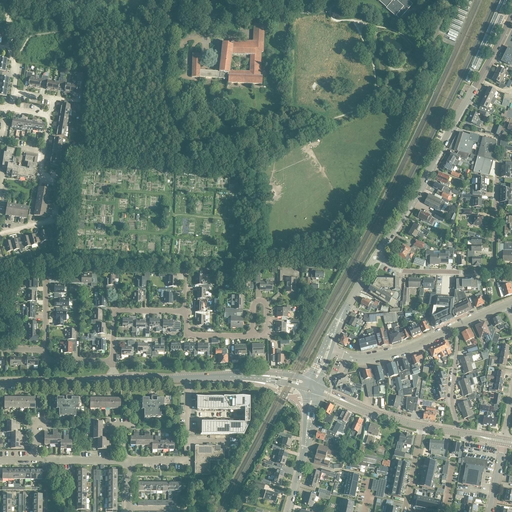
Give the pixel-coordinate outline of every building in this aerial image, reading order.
[(377,0),(387,8),(386,8),(396,17),(396,16),(400,19),(403,15),(413,4),(408,0),(377,0)] [(191,53),(191,76),(225,77),(225,83),(261,84),(261,76),(263,23),(253,23),(252,41),(230,41),(230,44),(217,43),(216,70),(199,69),(199,53),(191,53)] [(511,57),(505,54),(503,59),(504,60),(503,62),(508,64),(508,65),(510,66),(510,65),(511,65),(511,57)] [(495,74),(503,78),(504,75),(507,76),(509,74),(498,69),(495,74)] [(34,88),(36,76),(32,75),(31,73),(27,73),(25,80),(29,81),(28,87),(34,88)] [(46,73),(46,74),(45,77),(44,82),(47,83),(46,90),(52,91),(53,82),(48,81),(48,77),(47,77),(48,73),(46,73)] [(2,75),(0,74),(0,83),(8,85),(10,85),(10,84),(9,84),(10,83),(8,82),(9,79),(1,78),(2,75)] [(38,77),(36,76),(34,88),(40,89),(41,82),(44,82),(45,77),(46,74),(45,74),(42,74),(41,80),(38,79),(38,77)] [(399,74),(392,75),(393,82),(400,80),(399,74)] [(503,78),(495,74),(492,80),(496,82),(496,84),(499,86),(500,84),(503,85),(505,82),(502,81),(503,78)] [(59,83),(53,82),(52,91),(58,92),(61,92),(63,80),(64,76),(60,75),(59,83)] [(66,80),(63,80),(61,92),(64,92),(64,93),(70,94),(72,85),(65,84),(66,80)] [(72,85),(70,94),(76,95),(77,88),(80,88),(81,83),(77,82),(77,86),(72,85)] [(8,85),(0,83),(0,89),(7,91),(9,91),(9,90),(9,89),(7,88),(8,85)] [(486,94),(493,98),(496,92),(489,88),(486,94)] [(7,91),(0,89),(0,98),(1,99),(2,96),(6,97),(8,97),(8,96),(8,94),(6,94),(7,91)] [(486,94),(483,100),(490,103),(493,105),(494,103),(491,102),(493,98),(486,94)] [(490,103),(483,100),(480,106),(482,108),(481,111),(493,114),(495,111),(488,107),(490,103)] [(61,110),(69,111),(72,112),(73,106),(70,106),(71,103),(64,102),(64,104),(57,103),(57,106),(61,106),(61,110)] [(472,112),(470,117),(479,121),(481,117),(478,116),(478,115),(472,112)] [(479,121),(470,117),(468,122),(474,125),(475,124),(476,125),(476,126),(479,127),(481,123),(479,121)] [(503,125),(497,123),(493,134),(500,136),(503,125)] [(475,167),(474,171),(473,172),(489,176),(494,161),(495,162),(496,141),(495,141),(483,138),(479,137),(480,136),(471,134),(470,136),(460,133),(454,151),(459,152),(469,155),(478,157),(475,167)] [(3,159),(2,168),(7,168),(6,174),(12,175),(11,177),(27,179),(28,177),(33,178),(35,170),(36,170),(37,164),(36,164),(38,156),(26,154),(25,157),(26,157),(25,163),(28,163),(27,169),(29,169),(29,171),(13,168),(13,166),(8,165),(9,160),(11,160),(12,155),(14,156),(15,150),(6,148),(5,154),(3,153),(2,159),(3,159)] [(450,157),(458,161),(459,158),(462,159),(465,160),(466,158),(467,159),(469,155),(458,152),(456,156),(452,153),(450,157)] [(449,158),(447,162),(455,166),(456,167),(457,164),(456,164),(458,161),(450,157),(451,158),(450,159),(449,158)] [(455,166),(447,162),(444,166),(445,166),(443,169),(451,174),(450,175),(460,179),(461,175),(452,172),(453,170),(455,166)] [(511,169),(511,163),(506,163),(506,166),(502,166),(502,170),(501,170),(501,171),(502,171),(502,173),(501,173),(502,173),(501,177),(509,178),(510,169),(511,169)] [(444,183),(443,185),(449,187),(451,183),(447,182),(449,177),(439,173),(437,180),(440,182),(444,183)] [(475,185),(485,185),(485,179),(479,178),(479,175),(472,175),(472,179),(475,179),(475,185)] [(435,183),(433,188),(444,193),(449,196),(451,191),(435,183)] [(511,184),(506,184),(506,188),(500,188),(500,195),(510,195),(510,191),(511,191),(511,184)] [(485,185),(475,185),(475,189),(472,189),(471,195),(479,195),(479,192),(485,192),(485,185)] [(427,196),(426,199),(443,208),(445,203),(447,204),(449,202),(442,198),(440,201),(429,195),(428,197),(427,196)] [(480,209),(480,207),(483,208),(483,201),(479,200),(479,196),(471,196),(462,195),(462,198),(466,199),(466,201),(471,201),(473,201),(473,207),(476,207),(476,209),(480,209)] [(510,195),(500,195),(500,202),(506,202),(506,205),(511,205),(511,201),(510,202),(510,195)] [(443,208),(426,199),(424,202),(425,202),(424,204),(435,210),(434,212),(441,216),(443,213),(440,212),(443,208)] [(418,217),(418,218),(426,222),(427,222),(429,223),(432,217),(430,216),(430,215),(426,213),(426,214),(421,212),(420,214),(419,215),(418,216),(418,217)] [(471,217),(471,224),(474,224),(474,225),(481,226),(481,221),(482,221),(482,217),(471,217)] [(413,226),(412,229),(424,236),(426,237),(428,233),(423,230),(422,231),(420,230),(421,227),(415,224),(414,224),(412,226),(413,226)] [(52,229),(46,231),(48,240),(55,239),(55,238),(57,238),(57,236),(56,234),(55,228),(52,229)] [(424,236),(412,229),(409,235),(415,238),(417,235),(423,238),(424,236)] [(491,238),(491,230),(483,230),(483,239),(491,238)] [(39,232),(37,233),(37,234),(40,244),(42,243),(42,242),(48,240),(46,231),(39,232)] [(35,235),(28,236),(31,246),(37,244),(38,248),(41,247),(40,244),(37,234),(35,235)] [(22,238),(20,239),(21,244),(22,250),(24,249),(25,249),(24,248),(25,248),(31,246),(28,236),(22,238)] [(16,239),(11,241),(13,251),(16,250),(20,249),(20,252),(23,252),(23,251),(22,250),(21,244),(20,239),(17,239),(16,239)] [(415,240),(413,245),(423,249),(425,244),(415,240)] [(6,248),(3,249),(5,256),(7,256),(8,256),(7,252),(13,251),(11,241),(4,243),(5,247),(6,248)] [(503,258),(503,262),(511,261),(511,244),(505,244),(505,251),(503,251),(503,258)] [(402,248),(401,250),(408,254),(409,255),(410,255),(412,256),(414,253),(410,251),(411,249),(404,245),(403,245),(402,245),(401,247),(402,248)] [(467,252),(467,255),(474,255),(474,252),(481,252),(481,245),(471,245),(471,252),(467,252)] [(440,264),(448,264),(448,259),(453,259),(453,251),(454,251),(454,249),(452,249),(452,251),(445,251),(445,255),(439,255),(440,264)] [(401,250),(398,256),(402,258),(401,260),(406,262),(409,257),(410,255),(409,255),(408,254),(401,250)] [(440,264),(439,255),(433,255),(433,252),(426,251),(426,260),(430,260),(430,265),(440,265),(440,264)] [(474,255),(467,255),(467,258),(472,258),(472,264),(474,264),(474,266),(479,266),(479,264),(481,264),(481,258),(474,258),(474,255)] [(312,270),(311,279),(316,279),(323,279),(324,272),(317,272),(317,270),(312,270)] [(255,285),(256,285),(260,285),(260,290),(260,291),(273,291),(273,282),(269,282),(269,280),(266,280),(266,282),(260,282),(260,277),(260,271),(256,271),(256,272),(256,277),(255,285)] [(113,286),(114,286),(115,280),(118,280),(118,273),(113,272),(113,276),(106,276),(106,286),(107,286),(107,290),(113,291),(113,286)] [(203,286),(207,286),(207,281),(205,281),(205,278),(204,278),(204,276),(210,276),(210,272),(200,272),(200,276),(195,275),(195,286),(199,286),(203,286)] [(149,281),(149,273),(146,273),(145,278),(137,278),(137,288),(138,288),(145,288),(146,281),(149,281)] [(172,277),(172,273),(164,273),(164,277),(168,277),(168,287),(177,287),(177,277),(172,277)] [(91,275),(81,275),(81,279),(80,279),(71,279),(70,279),(70,283),(91,283),(91,287),(97,287),(97,284),(97,275),(92,274),(92,275),(91,275)] [(29,291),(36,292),(37,292),(37,288),(37,278),(29,278),(29,288),(29,291)] [(392,279),(377,279),(373,285),(372,285),(372,286),(369,291),(369,290),(369,291),(370,292),(370,293),(394,308),(400,297),(400,290),(401,290),(402,279),(400,279),(399,279),(398,279),(392,279),(392,278),(392,279)] [(286,279),(286,285),(287,285),(287,292),(295,292),(295,279),(286,279)] [(408,280),(408,288),(420,288),(420,280),(408,280)] [(421,288),(421,297),(424,297),(424,289),(424,288),(428,288),(428,289),(433,289),(433,280),(430,280),(424,280),(424,281),(422,281),(422,288),(421,288)] [(456,291),(455,298),(455,309),(454,315),(456,318),(472,311),(464,292),(472,293),(472,291),(478,291),(478,280),(471,280),(471,281),(457,281),(457,291),(456,291)] [(242,281),(242,291),(249,291),(249,290),(253,290),(253,281),(242,281)] [(503,282),(497,284),(498,288),(499,288),(501,298),(504,297),(511,294),(511,291),(510,285),(504,286),(503,282)] [(54,285),(54,293),(64,293),(64,285),(54,285)] [(203,286),(199,286),(199,289),(197,289),(197,299),(200,299),(205,299),(205,292),(209,293),(209,286),(207,286),(203,286)] [(145,288),(138,288),(138,293),(133,293),(133,303),(142,303),(142,297),(145,297),(145,288)] [(161,290),(161,293),(161,297),(164,298),(164,304),(173,304),(173,290),(161,290)] [(36,292),(29,291),(27,291),(27,302),(30,302),(30,305),(34,305),(36,305),(37,302),(36,302),(36,292)] [(106,293),(98,293),(98,297),(97,307),(91,307),(91,310),(93,311),(93,310),(101,310),(101,307),(106,307),(106,297),(106,293)] [(427,306),(433,307),(435,293),(429,293),(427,306)] [(476,299),(473,300),(476,307),(484,304),(485,303),(485,302),(484,301),(483,300),(482,300),(481,297),(482,296),(481,293),(475,295),(476,299)] [(226,313),(237,314),(238,314),(238,309),(243,310),(243,297),(234,296),(234,301),(232,301),(232,304),(234,304),(234,309),(225,309),(225,313),(226,313)] [(453,312),(454,297),(455,297),(449,297),(447,297),(436,296),(435,296),(433,307),(431,320),(435,328),(454,319),(453,315),(453,312)] [(59,301),(59,306),(61,306),(62,306),(65,307),(69,307),(69,298),(61,298),(59,298),(59,301)] [(205,299),(200,299),(199,303),(195,302),(195,313),(201,313),(203,313),(203,303),(208,303),(208,299),(205,299)] [(364,299),(361,303),(368,307),(370,304),(372,305),(374,303),(372,301),(372,300),(369,299),(368,300),(367,299),(367,300),(364,299)] [(34,305),(30,305),(26,305),(26,315),(28,315),(28,319),(35,319),(35,315),(34,315),(34,305)] [(277,310),(276,310),(276,314),(277,314),(277,318),(288,318),(288,312),(290,312),(290,306),(284,306),(284,309),(277,309),(277,310)] [(93,311),(93,321),(91,321),(91,324),(97,324),(100,324),(101,321),(102,321),(102,311),(101,311),(93,311)] [(56,312),(56,326),(63,326),(63,320),(66,320),(66,312),(63,312),(57,312),(56,312)] [(203,313),(201,313),(201,316),(197,316),(197,326),(205,326),(205,316),(210,317),(210,313),(203,313)] [(237,314),(226,313),(226,319),(231,319),(230,328),(242,328),(243,318),(236,317),(237,314)] [(388,314),(383,314),(384,316),(385,323),(397,321),(396,313),(388,314)] [(384,316),(383,314),(372,315),(373,323),(377,322),(377,316),(384,316)] [(353,318),(350,325),(354,327),(356,324),(359,325),(363,318),(358,316),(356,319),(353,318)] [(496,319),(492,320),(495,327),(498,325),(500,330),(504,329),(500,317),(499,318),(498,317),(497,318),(496,319)] [(35,319),(28,319),(28,322),(28,341),(39,341),(39,334),(36,334),(36,322),(35,322),(35,319)] [(135,329),(136,324),(132,324),(132,319),(122,319),(122,327),(132,327),(132,333),(135,333),(136,333),(136,329),(135,329)] [(149,321),(149,326),(149,328),(157,328),(157,331),(163,331),(163,329),(162,329),(163,324),(159,324),(159,319),(149,319),(149,321)] [(426,319),(419,322),(423,332),(429,330),(427,325),(429,325),(426,319)] [(136,324),(135,329),(136,329),(145,329),(145,325),(146,321),(136,321),(136,324)] [(163,324),(162,329),(163,329),(170,329),(170,331),(171,332),(176,332),(177,331),(177,330),(180,330),(180,323),(173,323),(173,321),(163,321),(163,324)] [(277,323),(276,332),(282,333),(282,335),(285,335),(286,324),(277,323)] [(411,327),(408,328),(409,328),(411,334),(412,338),(422,334),(420,329),(419,329),(417,324),(414,325),(414,323),(410,325),(411,327)] [(94,334),(94,338),(100,338),(100,335),(105,335),(105,324),(100,324),(97,324),(97,334),(94,334)] [(480,339),(486,336),(487,339),(485,340),(486,343),(489,344),(490,342),(492,341),(492,340),(492,338),(493,337),(494,333),(494,332),(493,328),(487,330),(487,328),(486,328),(485,324),(480,326),(480,325),(477,326),(477,327),(476,327),(479,334),(478,335),(480,339)] [(67,330),(67,340),(76,340),(76,334),(79,334),(79,326),(76,326),(76,330),(67,330)] [(400,336),(399,334),(398,332),(398,331),(398,329),(396,329),(395,327),(392,328),(394,335),(390,336),(392,344),(400,342),(399,342),(401,341),(400,336)] [(407,327),(401,329),(405,340),(407,339),(407,340),(410,339),(410,338),(411,338),(408,330),(407,327)] [(365,340),(359,342),(360,346),(362,352),(378,348),(377,343),(374,335),(374,334),(373,330),(366,332),(367,335),(364,336),(365,340)] [(378,334),(376,334),(379,345),(381,344),(382,347),(383,346),(383,347),(387,346),(386,346),(387,345),(387,343),(389,343),(386,332),(384,332),(384,330),(378,331),(378,334)] [(470,330),(462,334),(466,342),(474,338),(470,330)] [(348,342),(349,343),(351,341),(346,338),(347,336),(344,334),(343,336),(339,343),(345,347),(347,344),(348,342)] [(360,346),(359,342),(358,338),(351,335),(349,339),(355,342),(356,347),(360,346)] [(100,338),(94,338),(93,338),(93,341),(93,345),(96,345),(96,346),(97,346),(97,351),(105,351),(105,341),(100,341),(100,338)] [(76,340),(67,340),(67,342),(60,342),(60,346),(63,346),(63,353),(72,354),(72,347),(75,347),(76,340)] [(448,355),(452,354),(450,350),(451,349),(447,341),(443,343),(446,350),(448,355)] [(184,352),(184,345),(180,345),(180,344),(170,343),(170,352),(177,352),(177,355),(178,355),(180,355),(180,357),(184,357),(184,352)] [(137,344),(137,352),(147,352),(147,356),(151,356),(151,345),(148,345),(148,344),(137,344)] [(154,344),(154,353),(164,353),(164,344),(154,344)] [(184,344),(184,345),(184,352),(194,352),(194,356),(197,356),(197,352),(197,349),(194,349),(194,344),(184,344)] [(197,349),(197,352),(207,352),(207,356),(211,356),(211,350),(208,350),(208,344),(197,344),(197,349)] [(249,359),(254,359),(254,354),(263,354),(263,345),(252,346),(252,351),(249,351),(249,359)] [(476,345),(467,349),(468,353),(469,353),(470,356),(476,355),(475,352),(478,351),(476,345)] [(235,353),(231,353),(232,361),(238,361),(237,355),(246,355),(245,346),(235,346),(235,353)] [(444,357),(438,346),(433,348),(436,355),(440,353),(441,355),(440,355),(442,358),(444,357)] [(131,356),(131,348),(131,347),(121,347),(121,355),(131,356)] [(436,355),(433,348),(429,350),(433,357),(435,361),(439,359),(436,355)] [(221,350),(215,350),(215,355),(218,355),(219,364),(220,364),(222,364),(222,363),(227,363),(227,356),(226,352),(226,350),(221,350)] [(414,370),(418,369),(418,367),(419,366),(418,364),(420,363),(418,360),(422,358),(421,355),(417,356),(411,358),(414,365),(412,366),(414,370)] [(463,367),(471,364),(468,357),(460,359),(463,367)] [(400,372),(409,370),(406,360),(397,363),(400,372)] [(395,364),(387,366),(390,374),(389,374),(390,378),(397,375),(396,372),(397,372),(395,364)] [(473,371),(471,364),(463,367),(465,374),(468,373),(469,376),(475,374),(474,371),(473,371)] [(374,388),(379,387),(386,385),(383,375),(384,375),(382,367),(371,370),(374,381),(374,388)] [(374,381),(371,370),(359,373),(361,381),(363,386),(366,385),(368,398),(374,398),(374,397),(374,392),(374,389),(374,388),(374,381)] [(409,370),(400,372),(400,378),(403,390),(411,389),(405,389),(403,381),(405,380),(405,378),(405,377),(407,376),(406,374),(410,373),(409,370)] [(439,380),(445,379),(447,378),(445,372),(437,374),(439,380)] [(414,375),(413,373),(412,373),(413,389),(416,388),(420,389),(421,381),(422,381),(423,377),(422,377),(422,375),(422,374),(419,373),(414,375)] [(352,388),(352,387),(350,386),(347,376),(342,377),(344,385),(346,385),(346,387),(347,387),(348,386),(352,388)] [(344,385),(342,377),(334,379),(334,382),(335,384),(336,387),(340,386),(340,388),(343,388),(342,390),(341,389),(340,389),(340,390),(337,389),(337,390),(344,394),(346,391),(347,387),(346,387),(346,385),(344,385)] [(475,385),(473,379),(468,380),(467,379),(459,382),(460,382),(459,382),(459,383),(459,385),(460,386),(461,386),(462,389),(470,386),(475,385)] [(502,385),(496,385),(493,384),(489,383),(485,383),(484,385),(489,386),(492,387),(492,388),(490,388),(489,391),(496,393),(496,392),(501,392),(502,385)] [(348,386),(347,387),(346,391),(353,394),(355,388),(352,387),(352,388),(348,386)] [(468,395),(469,398),(475,396),(474,393),(473,394),(470,386),(462,389),(463,392),(462,393),(462,394),(463,396),(463,397),(464,396),(468,395)] [(403,396),(403,392),(398,392),(399,398),(392,396),(390,403),(391,403),(390,406),(398,409),(400,401),(403,401),(403,396)] [(444,395),(443,392),(437,393),(435,394),(437,401),(445,398),(444,395)] [(409,411),(409,413),(412,414),(412,412),(413,413),(414,404),(417,405),(419,394),(416,394),(415,398),(412,398),(407,397),(406,411),(409,411)] [(66,398),(54,398),(54,404),(56,404),(56,409),(59,409),(59,419),(65,419),(65,417),(76,417),(76,410),(79,410),(79,404),(81,404),(81,398),(72,398),(72,395),(66,395),(66,398)] [(139,399),(139,405),(141,405),(141,410),(144,410),(144,420),(150,420),(150,418),(161,418),(161,410),(164,410),(164,405),(166,405),(166,399),(157,399),(157,396),(151,395),(151,399),(139,399)] [(501,396),(496,395),(495,399),(494,408),(493,411),(492,411),(492,413),(495,414),(495,411),(498,412),(498,411),(499,407),(498,407),(498,406),(499,406),(501,396)] [(472,408),(470,401),(476,399),(475,396),(469,398),(470,401),(468,402),(459,404),(458,405),(458,406),(459,408),(460,408),(462,412),(470,409),(472,408)] [(12,408),(12,402),(12,397),(11,397),(11,398),(4,398),(2,398),(2,402),(4,402),(4,408),(12,408)] [(113,402),(113,397),(111,397),(111,398),(105,398),(105,402),(105,409),(113,409),(113,402)] [(245,424),(201,423),(201,435),(243,435),(249,423),(249,398),(239,398),(206,398),(197,397),(197,410),(224,411),(224,409),(239,409),(239,408),(245,408),(245,424)] [(327,404),(323,412),(326,414),(325,417),(325,418),(324,421),(330,424),(333,418),(330,416),(333,411),(332,411),(333,408),(327,404)] [(472,416),(470,409),(462,412),(464,419),(468,418),(468,421),(474,419),(473,416),(472,416)] [(337,422),(331,433),(335,434),(338,431),(347,413),(344,411),(343,413),(340,412),(335,421),(337,422)] [(492,413),(489,412),(488,417),(484,417),(483,425),(489,426),(491,418),(492,413)] [(351,415),(347,413),(338,431),(342,433),(344,433),(344,430),(345,427),(346,424),(347,422),(348,423),(350,419),(349,419),(351,415)] [(363,422),(356,419),(352,429),(358,432),(359,429),(363,422)] [(371,424),(368,432),(372,433),(371,435),(378,437),(380,431),(378,430),(379,427),(371,424)] [(327,431),(326,435),(324,441),(328,442),(329,439),(334,441),(333,442),(337,444),(338,441),(335,437),(336,435),(335,434),(331,433),(327,431)] [(324,441),(326,435),(318,433),(316,439),(324,441)] [(414,437),(410,436),(410,434),(405,433),(405,435),(401,434),(399,442),(403,444),(412,445),(414,437)] [(366,443),(373,446),(376,439),(368,436),(366,443)] [(282,445),(284,446),(284,448),(288,449),(289,447),(290,447),(291,441),(285,439),(283,439),(282,442),(280,441),(280,444),(282,445)] [(431,451),(431,454),(440,455),(440,452),(443,452),(444,442),(430,441),(430,451),(431,451)] [(460,444),(458,444),(458,443),(455,442),(455,443),(454,443),(452,454),(458,455),(458,457),(461,458),(462,452),(459,452),(460,444)] [(224,450),(220,450),(215,450),(215,446),(195,446),(195,475),(210,475),(210,461),(224,461),(224,450)] [(379,446),(377,453),(384,455),(386,448),(379,446)] [(317,454),(326,457),(327,454),(332,456),(333,450),(326,448),(325,451),(318,449),(317,454)] [(326,457),(317,454),(315,461),(322,463),(321,466),(328,468),(329,464),(330,462),(325,461),(326,457)] [(376,465),(377,458),(361,454),(359,461),(362,461),(376,465)] [(286,459),(273,455),(272,459),(275,460),(274,464),(284,467),(286,459)] [(425,465),(437,467),(438,462),(432,461),(427,460),(426,459),(425,465)] [(466,465),(462,485),(480,488),(484,468),(485,468),(486,462),(466,459),(465,465),(466,465)] [(351,460),(350,468),(358,469),(359,466),(358,466),(359,462),(355,461),(354,461),(354,460),(351,460)] [(394,467),(407,470),(407,468),(408,464),(395,461),(394,467)] [(424,465),(423,470),(434,472),(434,473),(436,473),(437,467),(425,465),(424,465)] [(381,466),(380,470),(378,469),(377,473),(387,475),(387,471),(389,471),(390,468),(381,466)] [(407,470),(394,467),(393,473),(406,475),(406,471),(407,470)] [(77,476),(86,477),(86,471),(86,468),(82,468),(82,471),(77,471),(77,476)] [(108,476),(108,477),(117,477),(117,470),(116,470),(116,468),(115,468),(112,468),(112,470),(108,470),(108,474),(106,474),(106,476),(108,476)] [(322,469),(321,473),(322,473),(322,474),(329,476),(330,476),(336,478),(337,474),(331,472),(322,469)] [(8,479),(8,470),(2,470),(2,475),(0,474),(0,481),(2,481),(2,479),(8,479)] [(42,470),(36,470),(36,479),(41,479),(41,482),(45,482),(45,475),(42,475),(42,470)] [(312,471),(310,477),(317,479),(318,479),(320,480),(321,477),(322,474),(322,473),(321,473),(312,471)] [(406,475),(393,473),(392,478),(405,481),(405,479),(406,475)] [(282,478),(274,476),(272,483),(280,486),(282,478)] [(317,479),(310,477),(309,481),(310,481),(308,487),(315,489),(318,480),(320,480),(318,479),(317,479)] [(405,481),(392,478),(391,484),(403,486),(404,483),(405,481)] [(263,490),(265,484),(253,481),(251,489),(257,491),(258,488),(263,490)] [(391,484),(390,489),(402,492),(403,490),(403,486),(391,484)] [(402,492),(390,489),(389,495),(401,498),(402,494),(402,492)] [(266,492),(265,496),(268,498),(267,500),(275,502),(277,495),(270,493),(269,493),(266,492)] [(306,498),(304,505),(313,508),(316,496),(306,493),(305,498),(306,498)] [(467,511),(473,511),(476,511),(477,507),(473,506),(474,505),(473,502),(472,502),(473,502),(472,502),(472,498),(465,496),(464,505),(465,505),(465,508),(468,509),(467,511)] [(399,511),(400,508),(391,506),(392,504),(386,503),(386,506),(387,507),(385,511),(399,511)]
